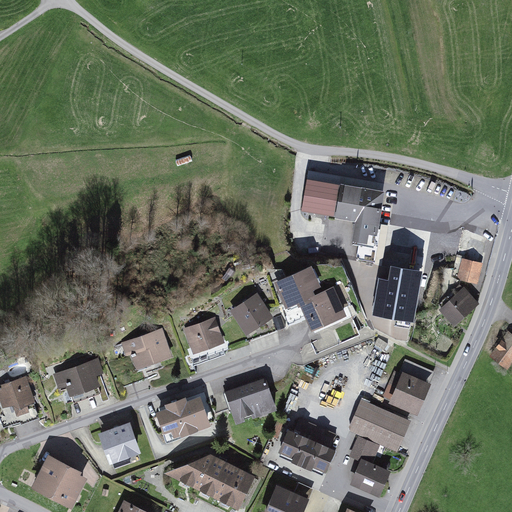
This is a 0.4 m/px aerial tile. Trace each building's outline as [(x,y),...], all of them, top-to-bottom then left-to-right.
[(386,189),(310,177),(305,206),(360,214),(355,244),(377,248),(386,189)] [(489,230),(465,224),(453,277),(477,283),(489,230)] [(414,323),(422,272),(391,267),(388,281),(379,279),(373,317),(414,323)] [(311,268),(276,283),(287,308),(300,302),(313,330),(345,316),(333,289),(314,297),(311,291),(319,287),(311,268)] [(464,288),(438,311),(451,326),(477,303),(464,288)] [(262,294),(238,305),(248,327),(272,316),(262,294)] [(215,316),(186,325),(194,349),(223,339),(215,316)] [(173,353),(164,327),(131,339),(140,364),(173,353)] [(507,368),(511,361),(511,335),(509,334),(492,358),(507,368)] [(91,357),(58,369),(63,385),(70,383),(72,391),(100,382),(91,357)] [(430,379),(405,371),(396,397),(421,405),(430,379)] [(30,375),(0,385),(0,391),(7,412),(39,401),(30,375)] [(268,381),(228,394),(237,421),(276,408),(268,381)] [(154,412),(164,441),(212,426),(202,396),(154,412)] [(406,418),(363,400),(352,425),(396,443),(406,418)] [(336,437),(302,422),(298,431),(291,428),(280,453),(328,473),(339,449),(332,446),(336,437)] [(130,423),(98,434),(108,462),(140,451),(130,423)] [(256,475),(211,455),(164,474),(240,511),(256,475)] [(85,473),(48,456),(32,489),(69,507),(85,473)] [(391,469),(362,458),(354,478),(383,490),(391,469)] [(280,483),(266,511),(303,511),(311,497),(280,483)] [(156,511),(123,498),(117,511),(156,511)]
